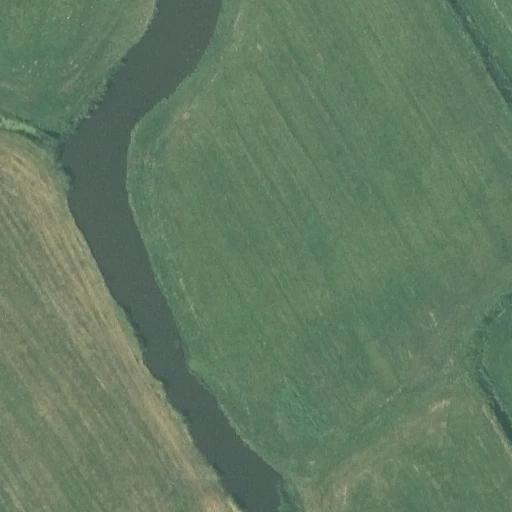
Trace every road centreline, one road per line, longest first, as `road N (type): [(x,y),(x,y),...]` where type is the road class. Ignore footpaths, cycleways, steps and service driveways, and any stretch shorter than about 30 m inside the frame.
road 1 (track): [(0,163),(23,173),(131,387),(205,511)]
road 2 (track): [(121,0),(62,78),(0,84)]
